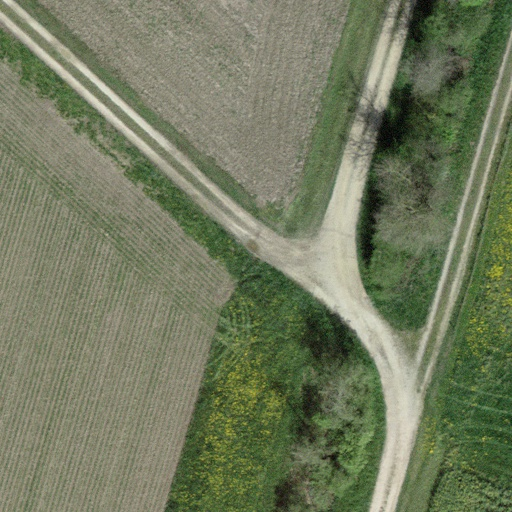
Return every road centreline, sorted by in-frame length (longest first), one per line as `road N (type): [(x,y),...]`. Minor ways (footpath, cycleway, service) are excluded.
road 1 (track): [(415,362),(9,0)]
road 2 (track): [(377,511),(415,362),(511,78)]
road 3 (track): [(337,288),(411,0)]
